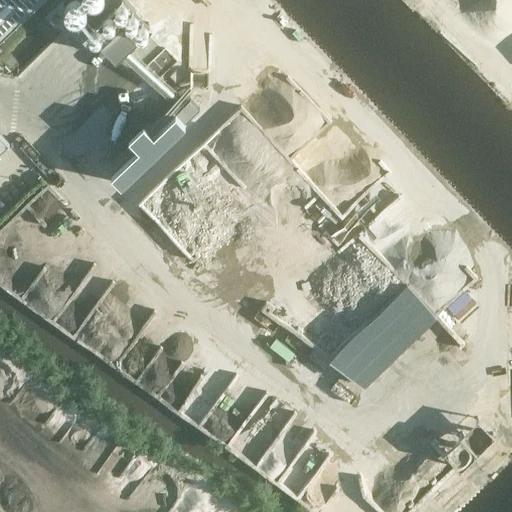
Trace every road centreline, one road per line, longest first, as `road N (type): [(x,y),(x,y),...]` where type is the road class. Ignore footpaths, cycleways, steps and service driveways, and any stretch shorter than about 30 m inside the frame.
road 1 (unknown): [(281,22),(490,248),(498,318),(465,373),(393,414),(349,413),(306,396),(200,308),(100,208)]
road 2 (unknown): [(100,208),(281,22)]
road 3 (unknown): [(0,394),(132,511)]
road 4 (unknown): [(100,208),(0,99)]
